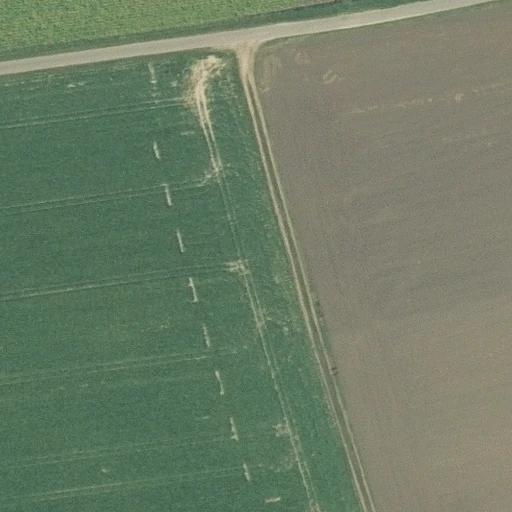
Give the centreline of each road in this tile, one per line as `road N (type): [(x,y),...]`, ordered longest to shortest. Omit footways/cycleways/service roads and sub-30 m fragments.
road 1 (track): [(369,511),(266,162),(242,37)]
road 2 (unclassified): [(431,0),(242,37),(0,70)]
